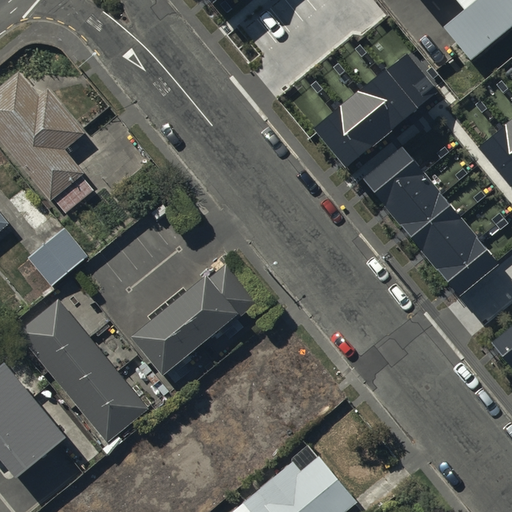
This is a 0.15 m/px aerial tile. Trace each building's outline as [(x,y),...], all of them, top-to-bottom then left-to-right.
[(511,41),(511,0),(415,0),(421,6),(429,0),(448,0),(468,24),(447,41),(474,73),(511,41)] [(405,41),(311,111),(341,152),(435,82),(405,41)] [(64,157),(84,139),(47,95),(39,101),(20,77),(0,93),(0,144),(54,205),(66,218),(96,190),(64,157)] [(511,97),(470,130),(505,174),(511,168),(511,97)] [(397,132),(360,163),(456,279),(493,248),(397,132)] [(94,262),(70,230),(27,264),(51,296),(94,262)] [(147,323),(151,328),(131,344),(164,385),(261,307),(228,265),(188,297),(184,293),(147,323)] [(62,299),(16,333),(102,447),(148,413),(62,299)] [(511,312),(488,332),(511,361),(511,312)] [(0,464),(18,487),(69,446),(7,370),(0,376),(0,464)] [(206,393),(145,441),(150,447),(132,461),(150,484),(114,511),(168,511),(169,511),(190,511),(263,455),(243,429),(238,433),(206,393)] [(349,511),(355,507),(306,450),(290,464),(292,466),(238,511),(349,511)]
